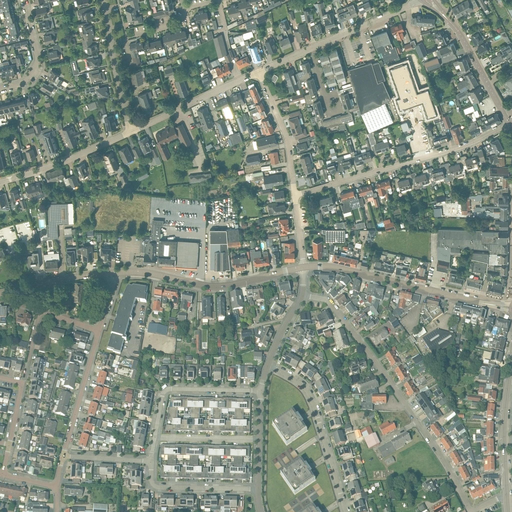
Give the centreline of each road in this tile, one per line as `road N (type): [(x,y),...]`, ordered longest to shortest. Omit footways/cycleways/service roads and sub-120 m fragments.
road 1 (residential): [(506,493),(469,509),(429,438),(328,301),(302,294)]
road 2 (residential): [(294,195),(442,154),(508,121)]
road 3 (tertiary): [(511,308),(334,266),(303,267)]
road 4 (tertiary): [(116,272),(220,285),(303,267)]
road 5 (residential): [(345,511),(311,398),(267,363)]
road 6 (residential): [(154,439),(167,389),(260,390)]
road 7 (residential): [(129,132),(257,72)]
road 8 (residential): [(0,182),(129,132)]
road 9 (residential): [(129,132),(103,0)]
road 10 (residential): [(63,456),(99,330)]
road 11 (residential): [(294,195),(289,148),(257,72)]
road 12 (residential): [(258,488),(158,487),(150,461)]
road 13 (residential): [(310,48),(421,0)]
